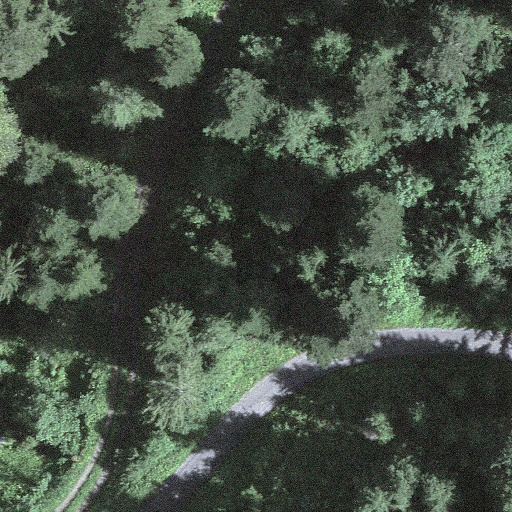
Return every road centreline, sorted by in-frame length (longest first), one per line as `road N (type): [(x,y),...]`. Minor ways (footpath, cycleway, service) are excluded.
road 1 (track): [(234,0),(157,142),(123,278),(113,434),(95,478),(62,511)]
road 2 (track): [(511,338),(432,332),(311,356),(269,381),(153,511)]
